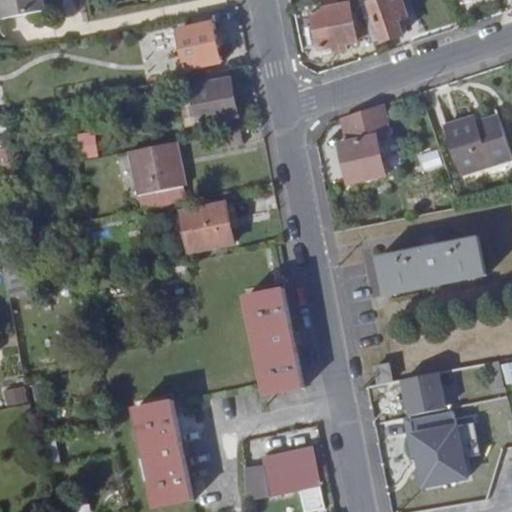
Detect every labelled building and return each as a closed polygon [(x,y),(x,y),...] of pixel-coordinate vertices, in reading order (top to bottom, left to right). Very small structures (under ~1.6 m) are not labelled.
[(0,0),(0,15),(45,6),(43,0),(0,0)] [(360,0),(328,0),(317,2),(318,12),(313,14),(320,50),(357,42),(355,40),(373,36),(367,20),(360,0)] [(373,36),(375,43),(384,40),(385,42),(403,36),(399,21),(407,19),(401,0),(398,0),(392,2),(391,0),(384,0),(373,4),(377,17),(367,20),(373,36)] [(185,70),(195,69),(217,64),(222,64),(215,26),(178,33),(185,70)] [(195,69),(198,79),(220,75),(217,64),(195,69)] [(239,118),(229,73),(220,75),(198,79),(177,83),(187,129),(239,118)] [(127,98),(101,103),(104,118),(130,113),(127,98)] [(381,108),(344,120),(350,145),(343,146),(351,185),(387,178),(380,138),(387,136),(381,108)] [(465,178),(511,162),(511,152),(501,117),(479,124),(478,118),(449,128),(465,178)] [(243,146),(241,131),(217,136),(220,151),(243,146)] [(76,133),(77,157),(96,157),(95,133),(76,133)] [(130,153),(138,197),(185,187),(186,187),(178,144),(130,153)] [(141,212),(188,203),(185,187),(138,197),(141,212)] [(233,204),(227,205),(232,232),(238,230),(233,204)] [(232,232),(227,205),(183,214),(190,253),(234,244),(232,232)] [(0,244),(4,264),(11,299),(19,297),(7,239),(0,240),(0,244)] [(380,259),(387,296),(486,276),(479,239),(434,248),(433,243),(421,245),(423,251),(380,259)] [(284,291),(248,298),(269,396),(304,389),(284,291)] [(506,387),(499,362),(488,365),(494,390),(506,387)] [(377,369),(381,383),(393,381),(391,366),(377,369)] [(440,374),(404,382),(411,417),(447,410),(440,374)] [(24,387),(3,389),(5,405),(26,402),(24,387)] [(174,403),(137,411),(156,509),(194,502),(174,403)] [(454,411),(407,420),(413,454),(422,453),(428,486),(467,478),(463,459),(462,450),(465,450),(460,426),(457,427),(454,411)] [(480,456),(474,424),(460,426),(465,450),(462,450),(463,459),(480,456)] [(267,467),(245,471),(246,501),(320,487),(312,450),(266,460),(267,467)]
